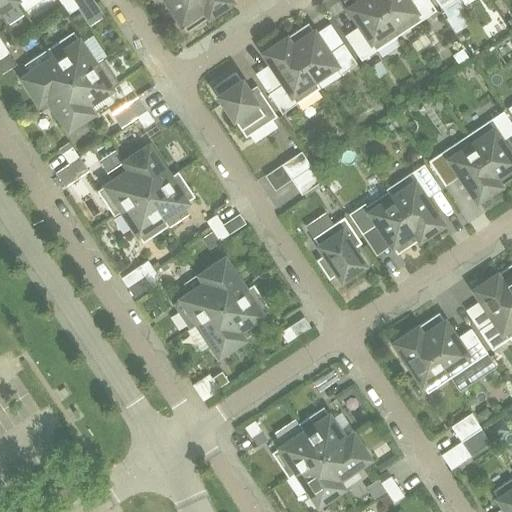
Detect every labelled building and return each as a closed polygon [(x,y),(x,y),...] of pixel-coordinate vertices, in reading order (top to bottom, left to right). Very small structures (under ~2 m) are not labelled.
[(0,0),(0,11),(16,0),(0,0)] [(20,0),(5,10),(17,27),(32,17),(20,0)] [(48,0),(26,0),(35,16),(52,6),(48,0)] [(78,8),(73,0),(68,0),(62,5),(68,14),(78,8)] [(197,0),(164,0),(186,32),(209,17),(197,0)] [(197,0),(209,17),(231,2),(229,0),(197,0)] [(374,0),(342,0),(362,31),(348,41),(361,61),(398,36),(374,0)] [(407,0),(374,0),(398,36),(436,11),(428,0),(408,0),(408,1),(407,0)] [(435,0),(446,15),(463,5),(459,0),(435,0)] [(445,19),(454,33),(468,24),(459,10),(445,19)] [(308,23),(285,38),(319,88),(314,80),(335,66),(340,74),(356,64),(343,44),(328,54),(308,23)] [(73,32),(48,48),(70,81),(103,59),(102,58),(94,64),(73,32)] [(285,38),(263,53),(283,84),(268,94),(281,113),(319,88),(285,38)] [(459,66),(469,59),(458,43),(448,49),(459,66)] [(0,45),(0,59),(10,53),(3,44),(0,45)] [(21,78),(38,102),(70,81),(48,48),(48,49),(53,56),(21,78)] [(119,84),(103,59),(70,81),(92,113),(93,113),(87,105),(119,84)] [(374,82),(388,73),(380,61),(366,70),(374,82)] [(235,72),(212,87),(245,137),(277,116),(256,86),(248,91),(235,72)] [(38,102),(38,103),(46,98),(67,130),(92,113),(70,81),(38,102)] [(130,108),(137,118),(147,111),(140,101),(130,108)] [(154,121),(147,111),(137,118),(144,127),(154,121)] [(511,125),(503,111),(465,136),(499,186),(511,177),(511,157),(501,141),(511,133),(511,125)] [(476,201),(499,186),(465,136),(428,161),(441,181),(456,171),(476,201)] [(78,157),(72,147),(69,142),(59,149),(68,163),(78,157)] [(148,145),(124,161),(145,194),(178,172),(178,171),(170,176),(148,145)] [(291,179),(311,166),(301,151),(281,165),(291,179)] [(88,172),(78,157),(68,163),(79,178),(88,172)] [(110,179),(95,189),(113,216),(145,194),(124,161),(106,173),(110,179)] [(423,164),(386,189),(419,239),(442,224),(421,194),(436,184),(423,164)] [(311,166),(291,179),(301,195),(321,181),(311,166)] [(195,196),(178,172),(145,194),(167,226),(168,226),(163,218),(195,196)] [(397,254),(419,239),(386,189),(385,189),(390,197),(370,211),(364,203),(348,214),(362,234),(376,224),(397,254)] [(143,243),(167,226),(145,194),(113,216),(121,211),(143,243)] [(206,221),(212,231),(222,224),(216,214),(206,221)] [(341,280),(364,265),(353,248),(361,243),(344,217),(313,238),(324,255),(316,260),(329,279),(337,274),(341,280)] [(212,231),(213,232),(201,240),(203,244),(216,236),(219,241),(229,234),(222,224),(212,231)] [(221,307),(254,285),(253,285),(245,290),(224,258),(199,274),(221,307)] [(144,277),(154,270),(147,260),(137,267),(144,277)] [(165,263),(160,267),(163,272),(169,267),(166,263),(165,263)] [(511,263),(495,275),(511,299),(511,263)] [(154,270),(144,277),(150,286),(160,280),(154,270)] [(188,329),(221,307),(199,274),(199,275),(204,283),(172,304),(188,329)] [(346,288),(352,304),(387,291),(380,275),(346,288)] [(511,299),(495,275),(473,290),(493,320),(479,330),(492,350),(511,336),(511,299)] [(254,285),(221,307),(243,340),(243,339),(238,331),(270,310),(254,285)] [(189,329),(197,324),(218,356),(243,340),(221,307),(188,329),(189,329)] [(439,313),(416,328),(449,378),(487,353),(474,333),(459,343),(439,313)] [(297,336),(290,326),(280,332),(287,342),(297,336)] [(393,343),(427,393),(449,378),(416,328),(393,343)] [(477,363),(483,374),(499,366),(494,355),(477,363)] [(331,369),(312,381),(319,392),(338,379),(331,369)] [(212,378),(218,388),(228,381),(222,371),(212,378)] [(63,398),(69,394),(64,387),(58,391),(63,398)] [(280,402),(274,407),(276,411),(283,406),(280,402)] [(323,407),(298,423),(320,456),(353,434),(352,434),(344,439),(323,407)] [(493,418),(486,408),(475,415),(482,426),(493,418)] [(76,410),(72,412),(76,419),(80,416),(76,410)] [(461,441),(480,428),(471,413),(451,426),(461,441)] [(254,420),(244,427),(251,437),(261,430),(254,420)] [(271,453),(287,477),(320,456),(298,423),(298,424),(303,432),(271,453)] [(480,428),(461,441),(470,456),(490,443),(480,428)] [(369,459),(353,434),(320,456),(342,488),(337,480),(369,459)] [(287,477),(288,478),(296,473),(317,505),(342,488),(320,456),(287,477)] [(376,477),(387,493),(397,486),(386,470),(376,477)] [(511,511),(511,477),(492,491),(506,511),(511,511)] [(387,493),(393,502),(403,496),(397,486),(387,493)]
